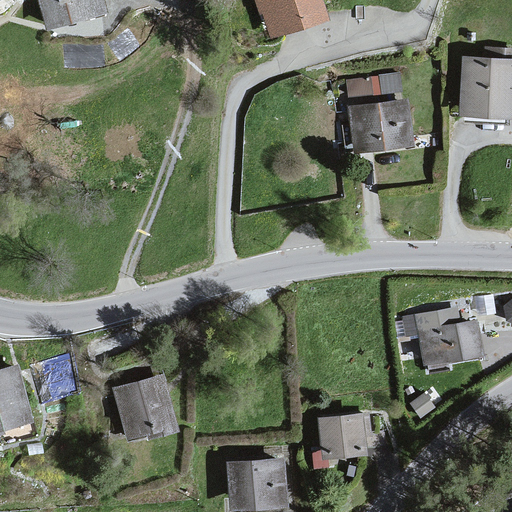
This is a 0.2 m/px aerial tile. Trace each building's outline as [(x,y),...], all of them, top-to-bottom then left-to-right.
[(114,9),(110,0),(48,0),(58,28),(114,9)] [(327,18),(321,0),(267,0),(278,34),(327,18)] [(511,108),(511,57),(473,57),(472,108),(511,108)] [(417,140),(411,100),(356,108),(362,149),(417,140)] [(457,324),(455,309),(409,317),(413,336),(426,334),(431,363),(490,352),(484,319),(457,324)] [(28,363),(0,372),(0,430),(45,415),(28,363)] [(185,425),(167,375),(124,391),(142,440),(185,425)] [(372,412),(328,418),(333,454),(377,448),(372,412)] [(293,456),(236,462),(236,464),(241,508),(298,502),(293,456)]
